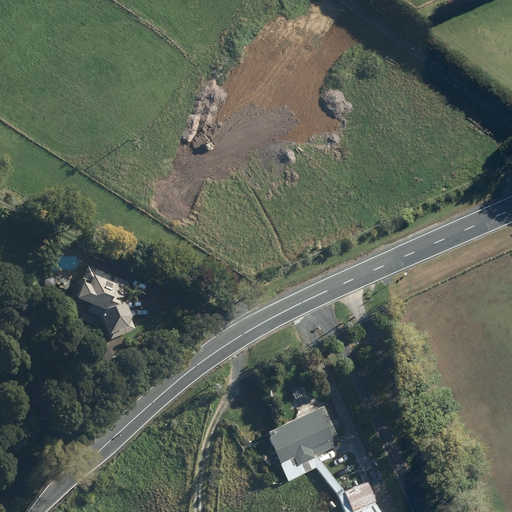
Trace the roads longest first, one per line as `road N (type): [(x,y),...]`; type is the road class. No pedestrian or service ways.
road 1 (tertiary): [(511,210),(274,315),(180,378),(36,511)]
road 2 (unknown): [(318,296),(416,511)]
